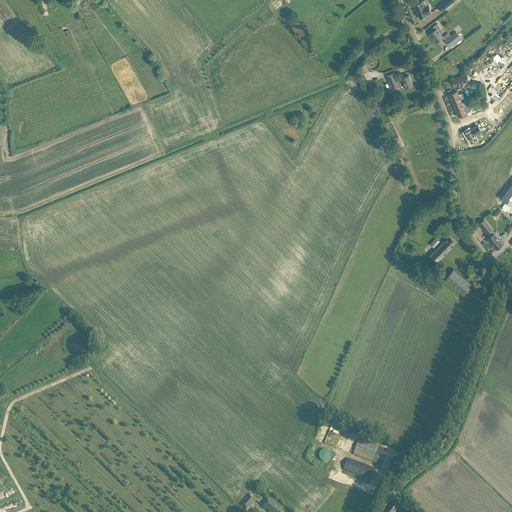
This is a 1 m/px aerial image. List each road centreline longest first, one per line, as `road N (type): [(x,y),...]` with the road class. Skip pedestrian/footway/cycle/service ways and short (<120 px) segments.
road 1 (unclassified): [(505,285),(458,220),(446,128),(394,0)]
road 2 (unclassified): [(389,491),(446,442),(505,285)]
